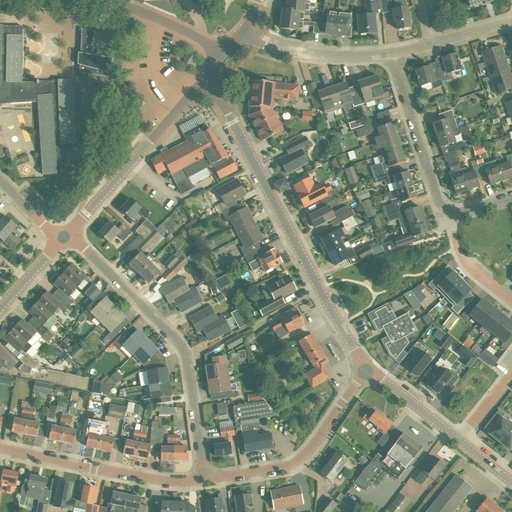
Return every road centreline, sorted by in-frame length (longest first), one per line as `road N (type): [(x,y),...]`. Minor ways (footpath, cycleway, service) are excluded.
road 1 (tertiary): [(366,369),(230,118),(202,82)]
road 2 (residential): [(202,480),(181,347),(69,232)]
road 3 (residential): [(77,222),(142,11)]
road 4 (residential): [(366,369),(302,460),(202,480)]
road 5 (residential): [(202,480),(168,482),(0,450)]
road 6 (tertiary): [(77,222),(202,82)]
road 7 (residential): [(390,55),(440,205),(453,212)]
road 8 (residential): [(390,55),(294,51),(243,31)]
